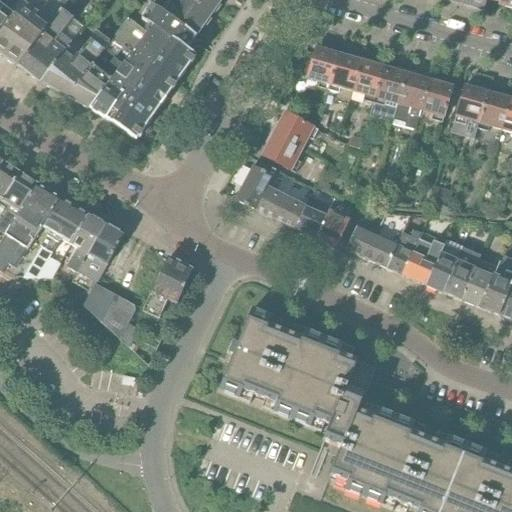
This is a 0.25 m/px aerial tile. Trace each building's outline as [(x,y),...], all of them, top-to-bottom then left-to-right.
[(0,0),(0,38),(29,0),(0,0)] [(0,55),(18,68),(63,12),(71,0),(29,0),(0,38),(0,55)] [(197,37),(212,16),(190,0),(174,0),(171,5),(167,3),(161,12),(197,37)] [(190,0),(212,16),(223,0),(190,0)] [(462,0),(461,6),(484,12),(487,0),(462,0)] [(196,39),(197,37),(161,12),(160,12),(153,7),(142,21),(154,30),(150,36),(149,35),(133,55),(112,81),(89,111),(136,142),(137,142),(157,113),(177,86),(196,59),(190,55),(186,52),(196,39)] [(41,84),(69,49),(72,44),(62,36),(74,20),(63,12),(18,68),(41,84)] [(66,98),(89,111),(112,80),(148,34),(128,19),(111,41),(110,42),(66,98)] [(66,98),(110,42),(96,32),(78,56),(69,49),(41,84),(66,98)] [(318,89),(329,92),(340,57),(315,50),(306,80),(319,84),(318,89)] [(353,94),(354,94),(364,64),(340,57),(329,92),(338,95),(336,102),(349,106),(353,94)] [(363,102),(376,106),(386,70),(364,64),(354,94),(365,97),(363,102)] [(385,103),(400,107),(409,77),(386,70),(376,106),(384,108),(385,103)] [(421,113),(423,114),(432,83),(409,77),(400,107),(410,110),(409,115),(419,118),(421,113)] [(443,120),(444,120),(453,89),(432,83),(423,114),(433,117),(431,121),(442,124),(443,120)] [(467,122),(479,126),(488,95),(465,88),(455,124),(466,127),(467,122)] [(490,129),(502,132),(510,101),(488,95),(479,126),(477,130),(488,133),(490,129)] [(511,101),(510,101),(502,132),(511,135),(511,101)] [(275,135),(303,150),(308,140),(313,142),(318,132),(314,130),(285,115),(275,135)] [(319,126),(326,129),(329,118),(322,116),(319,126)] [(263,158),(291,173),(295,175),(301,165),(297,163),(303,150),(275,135),(263,158)] [(345,146),(344,146),(357,150),(361,140),(348,136),(345,146)] [(469,161),(477,163),(480,152),(472,150),(469,161)] [(258,213),(268,190),(273,178),(275,179),(277,173),(257,163),(236,203),(258,213)] [(5,165),(0,171),(0,203),(1,204),(20,175),(5,165)] [(0,224),(0,233),(5,237),(38,187),(20,175),(1,204),(9,210),(0,224)] [(41,230),(50,235),(69,205),(38,187),(5,237),(0,245),(0,258),(9,265),(17,269),(28,251),(41,230)] [(258,213),(296,233),(306,209),(268,190),(258,213)] [(296,233),(316,243),(331,208),(312,198),(306,209),(296,233)] [(316,243),(333,251),(354,210),(334,200),(331,208),(316,243)] [(60,242),(71,248),(89,217),(69,205),(50,235),(41,250),(35,259),(23,278),(54,280),(61,268),(49,262),(60,242)] [(67,269),(79,276),(107,227),(89,217),(71,248),(78,251),(67,269)] [(79,276),(96,285),(123,236),(107,227),(79,276)] [(346,252),(386,270),(397,247),(357,229),(346,252)] [(403,277),(426,287),(445,244),(422,233),(418,242),(403,277)] [(386,270),(403,277),(418,242),(403,235),(397,247),(386,270)] [(442,297),(443,295),(457,261),(463,248),(446,242),(445,244),(426,287),(426,290),(442,297)] [(0,273),(2,275),(9,265),(0,258),(0,273)] [(479,310),(498,317),(511,286),(511,260),(504,258),(500,266),(499,265),(497,269),(496,269),(479,310)] [(143,315),(168,326),(169,326),(193,271),(167,260),(143,315)] [(443,295),(461,302),(476,271),(457,261),(443,295)] [(461,302),(479,310),(496,269),(479,262),(476,271),(461,302)] [(83,308),(129,350),(132,345),(139,331),(128,326),(135,312),(134,307),(95,286),(83,308)] [(511,286),(498,317),(511,322),(511,286)] [(351,360),(354,351),(294,327),(291,336),(279,331),(283,323),(252,311),(218,393),(249,405),(253,396),(264,401),(261,410),(321,433),(324,425),(329,427),(323,443),(340,450),(329,477),(336,480),(333,488),(392,511),(396,504),(408,508),(406,511),(511,511),(511,463),(509,463),(506,471),(495,467),(498,458),(438,434),(434,443),(423,439),(426,430),(366,406),(363,415),(358,413),(370,383),(352,376),(357,362),(351,360)]
